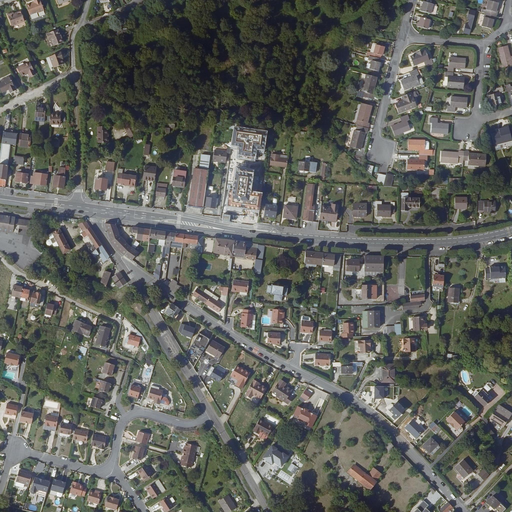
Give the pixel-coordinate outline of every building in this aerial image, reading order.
[(35,0),(35,1),(27,4),(31,14),(39,11),(39,10),(45,8),(41,0),(35,0)] [(435,11),(438,2),(430,0),(422,0),(422,3),(421,8),(435,11)] [(498,5),(497,5),(497,0),(487,0),(485,10),(496,13),(498,5)] [(14,11),(8,13),(13,24),(25,19),(21,9),(15,12),(14,11)] [(493,20),(494,20),(496,13),(485,10),(482,23),(491,25),(493,20)] [(421,20),(420,24),(429,26),(432,17),(422,15),(421,20)] [(116,27),(120,33),(129,28),(128,27),(129,27),(130,27),(131,27),(131,26),(132,25),(131,24),(131,23),(130,23),(129,23),(128,23),(127,24),(127,25),(125,22),(116,27)] [(59,29),(47,33),(49,39),(52,38),(55,45),(64,41),(62,34),(61,34),(59,29)] [(384,53),(386,45),(378,43),(377,42),(375,51),(372,50),(371,54),(382,56),(382,53),(384,53)] [(511,59),(511,52),(511,53),(509,43),(499,45),(504,61),(511,59)] [(415,63),(425,59),(427,64),(435,61),(433,56),(431,57),(428,48),(412,54),(415,63)] [(62,51),(51,56),(55,66),(65,63),(63,58),(62,56),(63,55),(62,51)] [(382,56),(371,54),(370,57),(373,58),(371,67),(380,69),(382,60),(381,60),(382,56)] [(447,68),(456,69),(456,64),(466,65),(467,55),(451,54),(450,64),(448,64),(447,68)] [(26,64),(25,63),(19,66),(23,75),(30,72),(31,75),(37,72),(31,61),(26,64)] [(418,67),(411,70),(412,74),(403,78),(406,87),(421,82),(418,72),(420,72),(418,67)] [(465,85),(466,75),(455,75),(456,69),(447,68),(447,74),(449,74),(449,83),(465,85)] [(367,90),(366,95),(374,97),(375,92),(373,92),(375,84),(376,84),(379,75),(368,72),(364,89),(367,90)] [(5,78),(6,80),(0,82),(0,86),(2,92),(10,89),(11,92),(17,89),(10,75),(5,78)] [(504,84),(499,85),(500,90),(490,92),(492,103),(503,100),(501,93),(506,92),(504,84)] [(397,102),(400,110),(416,104),(412,96),(415,95),(413,90),(405,93),(407,98),(397,102)] [(451,94),(450,103),(448,103),(448,108),(456,109),(456,104),(467,105),(468,95),(451,94)] [(52,111),(51,121),(62,122),(62,112),(64,109),(59,101),(56,105),(57,107),(59,111),(52,111)] [(359,118),(363,119),(362,123),(370,125),(371,121),(368,120),(370,112),(371,112),(374,103),(364,101),(359,118)] [(47,107),(37,106),(36,115),(46,116),(47,107)] [(409,112),(401,115),(403,120),(393,124),(397,132),(412,127),(408,118),(411,117),(409,112)] [(7,114),(5,128),(3,141),(10,142),(17,143),(18,132),(9,131),(11,115),(7,114)] [(212,117),(197,115),(196,123),(211,125),(212,117)] [(439,116),(432,115),(431,120),(433,120),(432,130),(449,131),(450,122),(439,120),(439,116)] [(107,127),(107,123),(98,123),(98,139),(109,139),(109,127),(107,127)] [(124,125),(130,138),(135,136),(129,123),(124,125)] [(357,127),(353,144),(363,147),(365,138),(363,138),(366,130),(368,130),(370,125),(362,123),(360,128),(357,127)] [(511,132),(509,124),(500,126),(501,128),(494,130),(496,140),(508,137),(507,133),(511,132)] [(32,135),(22,133),(21,144),(30,146),(32,135)] [(410,147),(421,147),(421,152),(429,152),(429,147),(427,147),(427,138),(411,138),(410,147)] [(11,144),(12,143),(10,142),(3,141),(3,144),(1,152),(0,162),(0,184),(6,185),(11,144)] [(250,147),(233,144),(224,207),(241,210),(250,147)] [(218,158),(230,159),(231,151),(228,151),(228,148),(215,146),(214,156),(218,156),(218,158)] [(460,160),(460,157),(465,157),(466,149),(461,149),(461,151),(452,150),(452,149),(443,148),(442,159),(460,160)] [(470,161),(487,162),(488,152),(479,151),(479,153),(471,152),(471,150),(466,149),(465,157),(470,158),(470,161)] [(272,162),(288,164),(289,156),(283,156),(281,156),(281,152),(273,151),(272,162)] [(427,157),(429,157),(429,152),(421,152),(421,157),(410,157),(410,166),(426,167),(427,157)] [(24,162),(25,155),(15,153),(14,161),(24,162)] [(251,155),(243,210),(255,212),(263,156),(251,155)] [(204,206),(209,168),(210,159),(201,158),(200,167),(194,166),(189,204),(204,206)] [(319,161),(301,159),(300,168),(318,170),(319,161)] [(107,169),(115,170),(116,161),(108,160),(107,169)] [(155,178),(157,165),(146,163),(144,176),(150,177),(155,178)] [(59,174),(56,173),(54,184),(65,185),(66,175),(67,165),(60,165),(59,174)] [(187,170),(176,168),(173,183),(185,185),(187,170)] [(29,171),(18,170),(17,179),(28,180),(29,171)] [(34,174),(32,174),(31,181),(47,183),(48,172),(35,171),(34,171),(34,174)] [(138,174),(119,171),(118,180),(122,181),(122,183),(136,185),(138,174)] [(109,177),(98,175),(96,186),(108,188),(109,177)] [(315,182),(309,181),(304,217),(314,219),(316,204),(312,203),(315,182)] [(158,185),(157,193),(165,194),(166,187),(158,185)] [(218,197),(208,195),(207,206),(216,207),(218,197)] [(468,195),(456,195),(456,206),(468,206),(468,195)] [(420,196),(417,196),(410,196),(403,196),(403,209),(409,210),(409,206),(420,206),(420,196)] [(340,202),(323,199),(321,215),(338,217),(340,202)] [(497,199),(481,199),(481,209),(486,209),(486,210),(497,210),(497,199)] [(265,212),(277,213),(278,203),(267,201),(265,212)] [(298,203),(286,202),(285,214),(289,215),(289,216),(297,217),(298,203)] [(369,202),(355,202),(355,214),(368,215),(369,202)] [(387,203),(379,203),(378,213),(392,213),(392,210),(396,210),(396,203),(387,203)] [(19,226),(29,227),(30,221),(14,219),(14,217),(0,215),(0,231),(18,234),(19,226)] [(86,220),(78,224),(82,231),(89,227),(86,220)] [(120,250),(126,254),(132,246),(127,243),(120,235),(117,223),(107,222),(107,224),(113,240),(120,250)] [(138,233),(138,238),(143,238),(144,227),(134,225),(134,230),(137,231),(136,233),(138,233)] [(95,244),(89,249),(92,253),(93,252),(98,247),(103,245),(92,226),(87,229),(84,234),(86,237),(89,235),(95,244)] [(150,239),(151,228),(144,227),(143,238),(150,239)] [(159,229),(151,228),(150,239),(150,241),(165,243),(167,230),(159,229)] [(72,250),(60,229),(53,233),(60,245),(65,254),(72,250)] [(180,240),(184,240),(185,232),(172,230),(171,238),(172,239),(180,240)] [(185,232),(184,240),(184,245),(183,246),(186,246),(187,241),(195,242),(194,247),(197,248),(199,234),(185,232)] [(60,245),(53,233),(50,235),(49,237),(51,239),(48,241),(47,243),(48,245),(51,245),(53,244),(55,247),(57,247),(60,245)] [(233,255),(235,239),(216,236),(214,251),(225,253),(233,255)] [(246,240),(235,239),(233,255),(255,258),(257,247),(245,245),(246,240)] [(255,258),(254,270),(254,271),(262,272),(265,243),(258,242),(257,247),(255,258)] [(93,252),(95,256),(96,256),(98,254),(98,255),(100,254),(103,259),(105,261),(110,258),(110,256),(103,245),(98,247),(93,252)] [(132,246),(126,254),(134,259),(139,251),(132,246)] [(323,262),(324,251),(305,250),(305,260),(317,261),(323,262)] [(341,261),(341,253),(324,251),(323,262),(334,264),(334,261),(341,261)] [(365,255),(365,263),(365,270),(384,270),(384,255),(365,255)] [(359,271),(359,276),(365,276),(365,270),(365,263),(359,263),(359,259),(354,259),(354,261),(347,261),(346,265),(348,265),(348,270),(359,271)] [(490,265),(490,267),(485,267),(485,277),(490,276),(490,277),(506,276),(505,265),(504,264),(500,264),(499,266),(495,266),(495,265),(490,265)] [(107,272),(101,285),(107,287),(112,274),(107,272)] [(120,272),(118,273),(124,284),(127,282),(120,272)] [(120,288),(124,284),(118,273),(112,277),(120,288)] [(432,284),(442,285),(443,274),(433,274),(432,284)] [(179,291),(179,284),(180,282),(176,279),(171,285),(179,291)] [(238,289),(241,289),(241,290),(249,291),(250,280),(235,279),(234,289),(238,290),(238,289)] [(285,284),(272,283),(272,284),(268,284),(267,291),(271,291),(271,293),(275,293),(284,294),(284,293),(288,293),(288,286),(285,285),(285,284)] [(377,297),(377,300),(384,300),(385,284),(363,284),(363,297),(377,297)] [(14,295),(22,297),(24,288),(24,287),(15,285),(14,295)] [(448,300),(458,300),(458,286),(449,286),(448,300)] [(31,290),(24,288),(22,297),(29,298),(31,290)] [(200,288),(195,294),(199,297),(204,291),(200,288)] [(208,303),(212,296),(205,292),(204,291),(199,297),(208,303)] [(39,307),(40,305),(42,296),(43,294),(38,293),(38,294),(35,293),(32,306),(39,307)] [(212,296),(208,303),(220,311),(223,308),(222,307),(224,304),(219,301),(212,296)] [(56,304),(49,303),(46,313),(53,315),(53,313),(57,314),(59,307),(55,306),(56,304)] [(175,317),(181,309),(173,303),(167,312),(175,317)] [(242,325),(249,326),(251,308),(245,307),(244,311),(242,325)] [(284,317),(284,314),(286,314),(286,308),(275,307),(274,321),(284,322),(284,317)] [(369,310),(369,325),(380,326),(380,310),(369,310)] [(423,322),(423,315),(413,316),(413,329),(425,329),(425,323),(423,322)] [(315,319),(303,318),(302,329),(314,330),(315,319)] [(93,326),(77,319),(73,328),(90,336),(93,326)] [(197,329),(183,323),(180,330),(182,334),(193,338),(197,329)] [(383,325),(383,333),(395,333),(395,325),(383,325)] [(111,328),(101,326),(98,343),(107,345),(111,328)] [(324,339),(324,337),(333,338),(333,329),(321,328),(320,338),(324,339)] [(274,341),(276,341),(276,342),(281,342),(282,331),(269,330),(269,340),(274,341)] [(212,339),(201,332),(193,347),(203,353),(212,339)] [(129,343),(140,347),(143,338),(132,335),(129,343)] [(414,337),(403,337),(403,343),(405,343),(405,346),(405,350),(415,350),(415,347),(415,342),(414,342),(414,337)] [(370,338),(360,338),(360,344),(361,344),(361,351),(370,350),(370,344),(371,344),(370,338)] [(226,348),(214,341),(208,350),(220,358),(226,348)] [(21,356),(8,353),(5,363),(9,364),(14,366),(14,365),(18,366),(21,356)] [(331,354),(317,353),(316,364),(331,365),(331,354)] [(103,373),(113,376),(114,374),(114,375),(115,371),(116,365),(111,364),(111,363),(108,362),(108,363),(107,362),(106,367),(104,368),(103,371),(103,373)] [(396,365),(381,364),(380,380),(395,381),(396,365)] [(227,373),(214,365),(209,374),(212,376),(212,375),(222,381),(227,373)] [(252,373),(238,365),(233,375),(241,380),(237,387),(242,390),(252,373)] [(342,373),(353,373),(353,365),(342,365),(342,373)] [(268,388),(263,385),(262,386),(260,385),(261,383),(261,382),(256,380),(255,382),(254,381),(249,391),(247,395),(253,398),(255,394),(262,398),(268,388)] [(294,389),(289,386),(288,387),(285,385),(286,384),(287,383),(282,380),(275,390),(279,393),(278,394),(283,397),(290,401),(294,396),(291,393),(294,389)] [(111,388),(112,385),(112,384),(104,381),(101,391),(109,394),(111,388)] [(130,395),(140,398),(142,388),(133,386),(130,395)] [(150,398),(156,400),(156,402),(162,404),(165,391),(160,390),(160,391),(152,389),(150,398)] [(489,396),(482,389),(476,396),(486,406),(491,400),(488,397),(489,396)] [(312,394),(306,390),(301,397),(308,401),(312,394)] [(102,404),(103,401),(104,400),(94,397),(91,406),(101,410),(102,404)] [(408,409),(399,402),(391,411),(395,416),(394,417),(397,420),(408,409)] [(4,417),(16,419),(19,406),(8,404),(6,414),(5,414),(4,417)] [(511,417),(511,412),(501,404),(492,417),(506,426),(511,417)] [(299,418),(298,419),(303,422),(304,421),(307,422),(308,426),(312,428),(318,416),(312,413),(311,414),(309,413),(310,410),(304,408),(303,409),(299,407),(294,415),(299,418)] [(20,421),(27,422),(30,412),(23,411),(20,421)] [(467,422),(456,411),(448,419),(451,422),(451,423),(455,427),(456,427),(459,430),(467,422)] [(35,414),(30,412),(27,422),(33,424),(35,414)] [(224,424),(229,417),(223,413),(219,420),(224,424)] [(46,429),(57,432),(60,418),(49,415),(46,429)] [(481,426),(483,422),(486,424),(488,420),(482,417),(478,425),(481,426)] [(261,430),(269,435),(274,426),(261,418),(255,429),(260,432),(261,430)] [(425,430),(414,420),(407,427),(418,438),(425,430)] [(68,434),(72,435),(74,425),(63,423),(61,432),(65,433),(68,433),(68,434)] [(484,423),(480,426),(491,438),(495,434),(484,423)] [(90,432),(77,429),(75,439),(81,441),(81,440),(83,440),(83,441),(88,442),(90,432)] [(141,431),(137,441),(148,444),(151,434),(141,431)] [(101,446),(101,447),(107,448),(109,437),(95,435),(93,445),(99,446),(99,445),(101,446)] [(440,444),(433,437),(425,445),(432,453),(440,444)] [(389,453),(395,446),(390,441),(384,449),(389,453)] [(186,450),(185,450),(184,453),(185,454),(195,457),(199,447),(188,444),(187,448),(186,450)] [(273,445),(264,457),(268,459),(267,461),(272,464),(275,461),(282,466),(289,456),(284,452),(283,454),(277,449),(278,448),(273,445)] [(144,457),(146,448),(138,446),(134,458),(143,460),(144,457)] [(184,457),(184,459),(183,458),(181,462),(183,462),(182,466),(191,469),(195,457),(185,454),(184,457)] [(264,457),(263,460),(272,466),(272,464),(267,461),(268,459),(264,457)] [(474,470),(465,460),(456,467),(465,478),(474,470)] [(33,471),(41,474),(44,465),(36,462),(33,471)] [(155,474),(149,464),(140,470),(146,480),(155,474)] [(377,481),(366,473),(354,466),(349,473),(371,489),(377,481)] [(484,479),(490,473),(485,467),(479,473),(484,479)] [(25,486),(30,487),(33,472),(29,471),(29,472),(20,470),(17,481),(26,484),(25,486)] [(291,477),(283,471),(280,475),(288,481),(291,477)] [(37,489),(48,492),(51,483),(51,482),(45,480),(45,478),(42,477),(40,479),(36,477),(31,491),(32,493),(34,493),(36,492),(37,489)] [(66,483),(54,479),(51,490),(58,492),(57,495),(58,497),(61,497),(63,496),(66,483)] [(156,482),(163,493),(167,490),(160,480),(156,482)] [(81,496),(85,497),(88,488),(84,487),(84,486),(80,485),(78,484),(78,483),(74,482),(70,493),(81,496)] [(163,493),(156,482),(146,489),(150,496),(152,495),(154,498),(163,493)] [(98,493),(95,492),(91,491),(88,501),(99,504),(102,493),(98,491),(98,493)] [(231,511),(238,508),(230,496),(221,501),(227,511),(231,511)] [(503,511),(507,509),(494,496),(488,502),(495,509),(497,511),(503,511)] [(104,510),(111,511),(112,509),(118,511),(120,501),(117,500),(117,499),(112,497),(111,498),(108,498),(104,510)] [(165,508),(164,508),(166,511),(168,511),(176,507),(169,497),(161,502),(163,506),(164,505),(165,508)] [(429,505),(424,500),(416,506),(417,507),(411,511),(427,511),(426,511),(424,510),(426,508),(429,505)] [(442,511),(448,511),(453,508),(448,503),(441,509),(442,511)]
